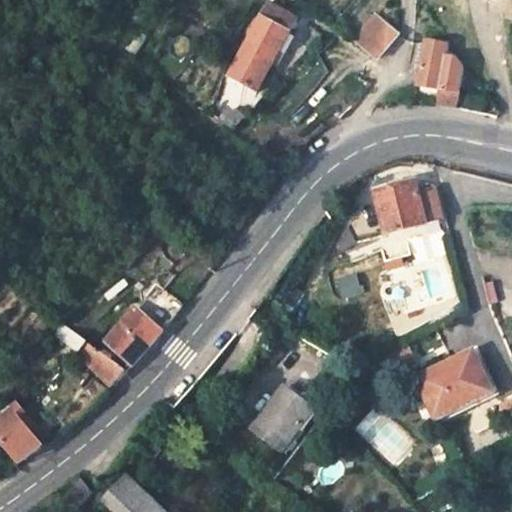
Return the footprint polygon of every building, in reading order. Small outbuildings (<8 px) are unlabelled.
[(283,37),(293,21),(266,7),(224,81),(249,95),(273,54),(279,57),(289,40),(283,37)] [(374,62),(395,37),(373,19),(353,41),(374,62)] [(436,109),(445,111),(453,112),(459,71),(451,57),(445,57),(447,45),(423,42),(418,87),(439,91),(436,109)] [(321,112),(341,126),(349,112),(329,101),(321,112)] [(376,202),(388,238),(428,224),(415,189),(376,202)] [(174,322),(186,309),(157,285),(146,296),(174,322)] [(135,366),(162,335),(136,311),(107,342),(135,366)] [(125,376),(87,347),(83,344),(72,359),(109,391),(125,376)] [(388,378),(417,361),(409,345),(379,362),(388,378)] [(415,380),(430,420),(491,398),(475,357),(415,380)] [(379,382),(388,378),(379,362),(364,370),(379,382)] [(256,428),(284,450),(314,411),(285,389),(256,428)] [(37,426),(18,406),(0,421),(0,442),(21,467),(43,450),(30,433),(37,426)] [(371,441),(398,465),(418,443),(390,419),(371,441)] [(448,460),(463,456),(459,437),(443,441),(448,460)] [(416,503),(455,480),(447,461),(404,486),(416,503)] [(72,511),(77,511),(96,496),(78,480),(57,497),(72,511)] [(156,511),(127,484),(104,507),(108,511),(156,511)]
